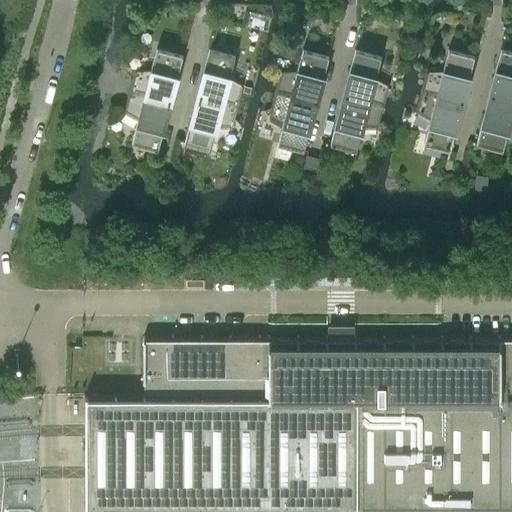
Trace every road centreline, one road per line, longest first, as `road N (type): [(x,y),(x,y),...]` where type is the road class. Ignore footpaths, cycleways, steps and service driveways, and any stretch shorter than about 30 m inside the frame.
road 1 (unclassified): [(0,255),(65,0)]
road 2 (residential): [(460,148),(496,0)]
road 3 (residential): [(170,147),(205,0)]
road 4 (residential): [(316,140),(349,0)]
